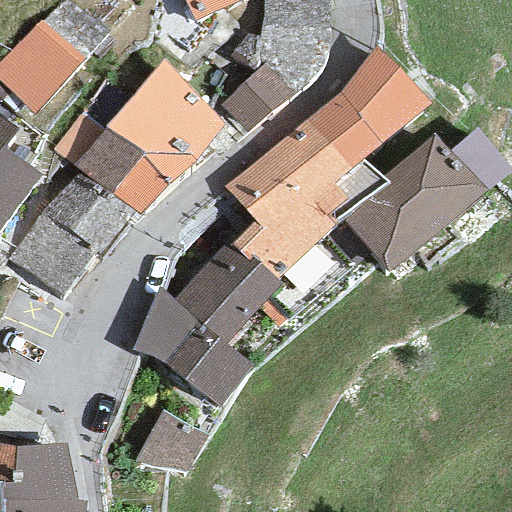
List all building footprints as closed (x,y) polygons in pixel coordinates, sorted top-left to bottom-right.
[(106,32),(68,0),(65,0),(43,19),(0,60),(0,82),(34,116),(83,57),(106,32)] [(243,0),(182,0),(193,23),(243,0)] [(245,35),(230,55),(254,72),(262,64),(293,96),(301,90),(310,85),(323,69),(328,55),(327,0),(261,0),(258,39),(245,35)] [(342,91),(305,121),(349,172),(361,160),(429,105),(376,48),(342,91)] [(223,123),(162,59),(104,129),(141,152),(169,185),(194,161),(223,123)] [(293,96),(262,64),(254,72),(220,106),(247,134),(293,96)] [(141,152),(104,129),(82,110),(52,151),(77,170),(135,214),(169,185),(141,152)] [(16,127),(0,117),(0,224),(37,174),(1,147),(16,127)] [(349,172),(305,121),(224,186),(236,200),(254,220),(226,244),(245,262),(251,257),(276,281),(344,221),(387,183),(381,177),(361,160),(349,172)] [(511,169),(475,129),(449,152),(486,193),(511,170),(511,169)] [(449,152),(431,136),(381,177),(387,183),(344,221),(388,273),(486,193),(449,152)] [(135,214),(77,170),(38,213),(5,258),(63,294),(135,214)] [(245,262),(226,244),(172,300),(158,290),(131,351),(165,365),(217,406),(252,366),(225,344),(279,285),(276,281),(251,257),(245,262)] [(204,434),(160,413),(134,459),(183,473),(204,434)] [(13,448),(0,444),(0,484),(1,484),(12,484),(13,448)] [(64,445),(13,448),(12,484),(1,484),(2,499),(77,499),(64,445)] [(83,511),(84,502),(77,499),(2,499),(2,511),(83,511)]
